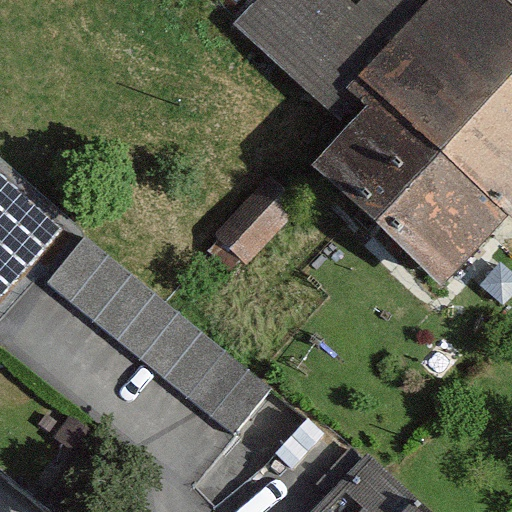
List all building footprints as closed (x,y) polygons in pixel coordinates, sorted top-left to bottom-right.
[(383,96),(511,210),(511,0),(434,0),(354,91),(372,108),(383,96)] [(275,5),(245,37),(266,57),(296,24),(275,5)] [(315,172),(452,294),(497,243),(511,226),(511,210),(383,96),(372,108),(350,133),(315,172)] [(240,264),(296,198),(268,175),(212,241),(240,264)] [(0,300),(60,233),(0,176),(0,300)] [(71,219),(44,257),(61,270),(89,232),(71,219)] [(272,398),(88,250),(51,296),(236,444),(272,398)] [(428,511),(371,464),(330,511),(428,511)]
